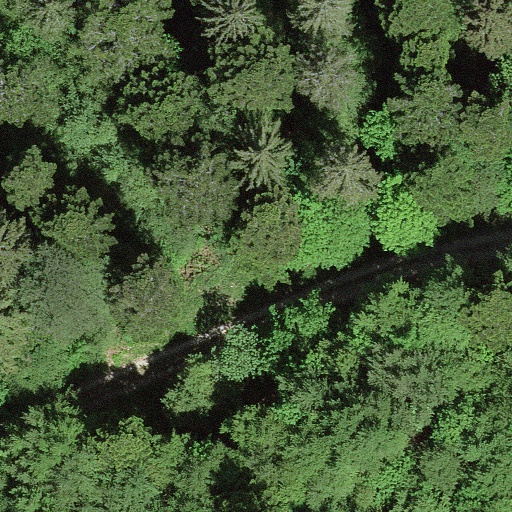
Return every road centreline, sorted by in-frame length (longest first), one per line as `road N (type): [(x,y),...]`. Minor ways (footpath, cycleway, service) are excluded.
road 1 (track): [(511,247),(287,308),(0,438)]
road 2 (track): [(161,511),(249,422),(511,256)]
